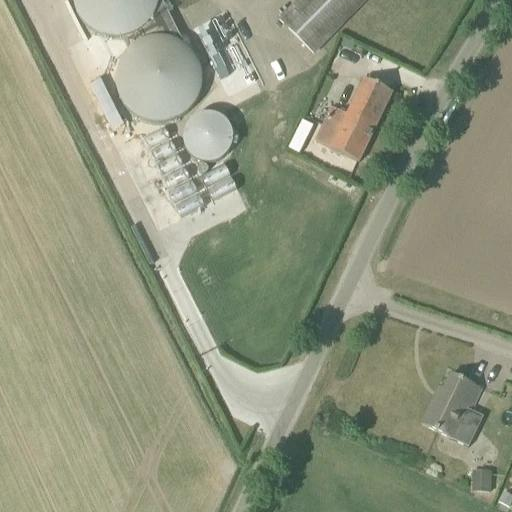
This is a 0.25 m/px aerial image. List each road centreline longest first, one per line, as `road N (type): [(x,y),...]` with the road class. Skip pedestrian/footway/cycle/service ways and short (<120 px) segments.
road 1 (unclassified): [(251,511),(342,324),(511,14)]
road 2 (unknown): [(360,292),(511,351)]
